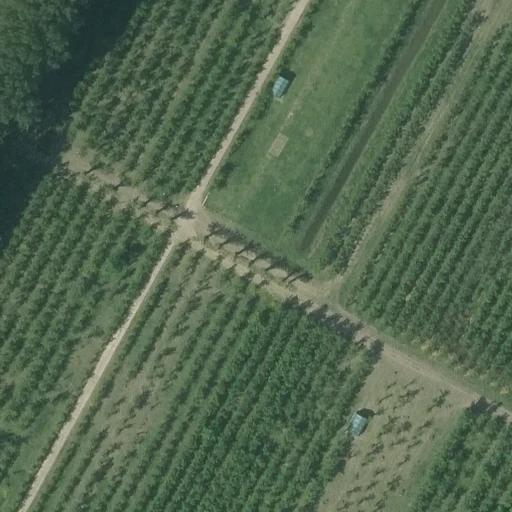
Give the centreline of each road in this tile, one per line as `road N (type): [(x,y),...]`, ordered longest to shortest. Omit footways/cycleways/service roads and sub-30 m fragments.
road 1 (track): [(0,136),(511,417)]
road 2 (track): [(20,511),(299,0)]
